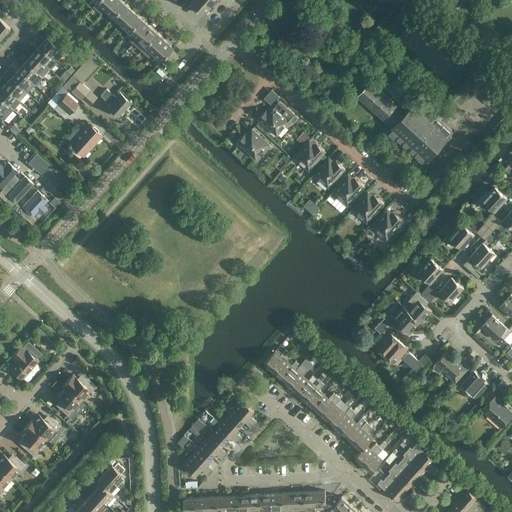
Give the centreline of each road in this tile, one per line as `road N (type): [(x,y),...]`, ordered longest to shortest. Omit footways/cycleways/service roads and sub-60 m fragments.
road 1 (tertiary): [(0,299),(232,42)]
road 2 (residential): [(407,201),(269,75)]
road 3 (residential): [(346,472),(276,414),(225,467),(226,480)]
road 4 (residential): [(226,480),(346,472)]
